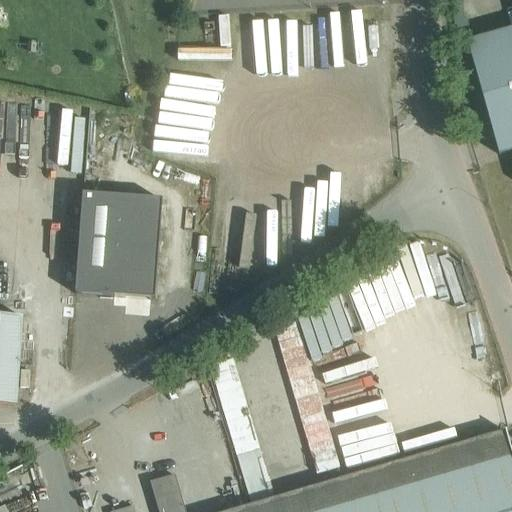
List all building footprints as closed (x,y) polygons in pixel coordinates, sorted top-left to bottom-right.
[(300,75),(410,58),(401,3),(291,20),(300,75)] [(511,31),(468,44),(500,155),(511,152),(511,155),(511,31)] [(225,132),(237,70),(181,60),(169,122),(225,132)] [(1,111),(0,154),(0,165),(9,165),(10,111),(1,111)] [(164,201),(84,195),(76,295),(156,301),(164,201)] [(284,263),(284,208),(231,208),(231,263),(284,263)] [(23,318),(0,316),(0,405),(17,407),(23,318)] [(511,511),(511,450),(507,432),(233,511),(511,511)] [(185,511),(176,477),(151,484),(159,511),(134,511),(133,507),(117,511),(185,511)]
